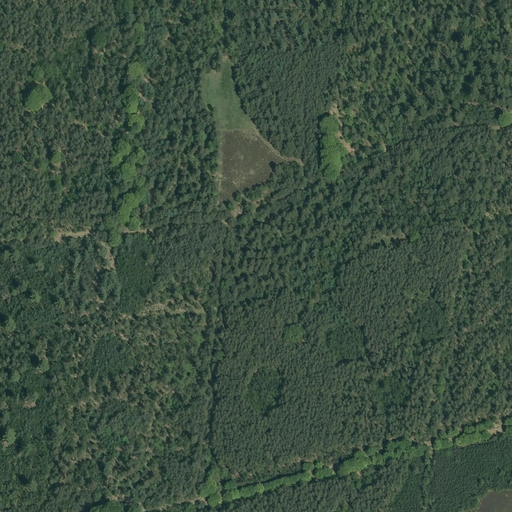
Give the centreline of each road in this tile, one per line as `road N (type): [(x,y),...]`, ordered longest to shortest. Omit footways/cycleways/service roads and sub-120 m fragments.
road 1 (track): [(0,242),(221,224),(308,187),(302,167),(246,123)]
road 2 (track): [(151,511),(511,426)]
